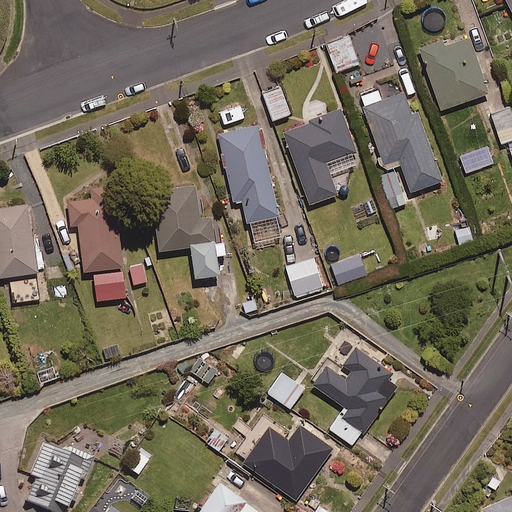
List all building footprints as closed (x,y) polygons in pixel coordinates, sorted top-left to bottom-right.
[(359,62),(349,36),(326,45),(337,71),(359,62)] [(443,46),(440,38),(420,45),(442,108),(489,92),(469,37),(443,46)] [(290,113),(280,88),(264,94),(273,119),(290,113)] [(381,100),(378,90),(360,96),(385,167),(402,161),(411,190),(441,180),(417,111),(411,113),(404,92),(381,100)] [(511,138),(511,113),(510,108),(492,114),(501,142),(511,138)] [(349,188),(343,170),(355,165),(350,151),(355,149),(340,111),(284,132),(311,203),(349,188)] [(279,214),(258,124),(218,133),(234,201),(243,199),(248,222),(279,214)] [(406,202),(395,171),(380,176),(391,207),(406,202)] [(123,265),(112,184),(89,187),(91,197),(68,200),(71,223),(78,222),(84,270),(123,265)] [(200,217),(195,184),(152,189),(160,250),(190,246),(194,277),(219,274),(216,254),(225,253),(223,241),(214,242),(211,216),(200,217)] [(0,275),(38,271),(29,203),(0,207),(0,275)] [(366,274),(359,255),(331,264),(337,283),(366,274)] [(322,285),(313,257),(285,265),(294,294),(322,285)] [(146,282),(144,262),(129,263),(131,283),(146,282)] [(342,367),(328,357),(310,383),(345,407),(330,429),(354,446),(398,383),(375,368),(378,364),(355,347),(342,367)] [(304,388),(282,372),(268,392),(290,408),(304,388)] [(295,499),(333,449),(313,435),(317,430),(303,419),(262,474),(295,499)] [(228,437),(216,428),(206,441),(218,450),(228,437)] [(78,457),(42,441),(28,473),(34,475),(22,500),(48,511),(61,511),(79,474),(84,476),(93,456),(81,451),(78,457)] [(148,459),(136,451),(123,468),(134,477),(148,459)] [(252,511),(214,485),(195,511),(252,511)] [(511,511),(511,495),(481,508),(482,511),(511,511)]
